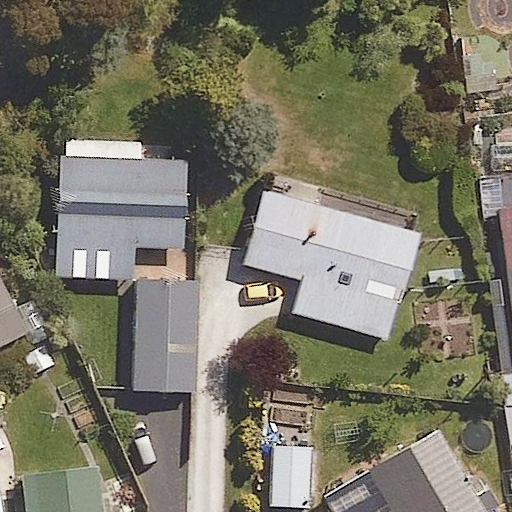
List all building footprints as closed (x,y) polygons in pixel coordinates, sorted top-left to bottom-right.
[(148,141),(62,138),(57,275),(134,277),(135,244),(186,245),(189,158),(147,157),(148,141)] [(511,448),(511,172),(476,177),(481,218),(500,216),(507,273),(488,276),(509,448),(511,448)] [(418,231),(265,190),(245,262),(303,278),(294,311),(390,336),(418,231)] [(0,343),(30,328),(4,276),(0,278),(0,343)] [(197,283),(137,281),(134,388),(194,390),(197,283)] [(486,511),(439,429),(370,469),(392,508),(385,511),(486,511)] [(311,434),(273,434),(272,505),(309,506),(311,434)] [(101,511),(96,467),(27,474),(31,511),(101,511)]
